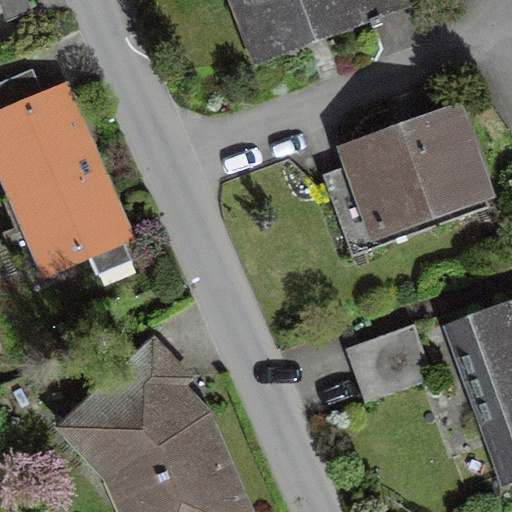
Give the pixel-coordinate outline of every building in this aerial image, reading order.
[(226,0),(255,77),(434,13),(429,0),(226,0)] [(68,81),(0,111),(0,155),(54,276),(139,238),(68,81)] [(351,174),(325,182),(352,263),(498,214),(462,108),(342,148),(351,174)] [(508,495),(511,493),(511,310),(447,335),(508,495)] [(419,336),(349,359),(367,412),(437,389),(419,336)] [(153,352),(52,447),(100,496),(106,511),(244,511),(212,431),(187,407),(193,394),(153,352)]
